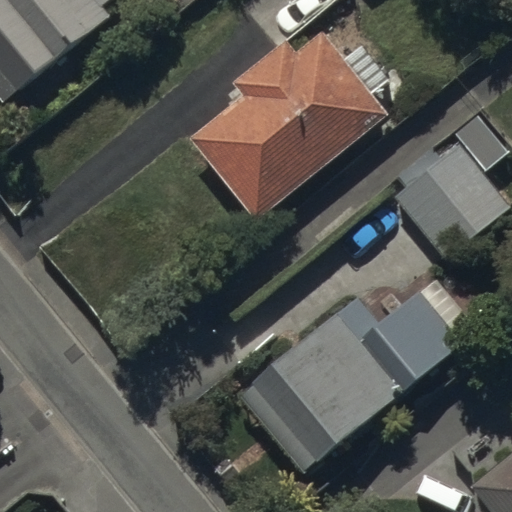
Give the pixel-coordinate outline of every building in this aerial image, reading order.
[(0,0),(0,104),(4,109),(112,21),(103,10),(114,0),(0,0)] [(248,111),(195,154),(263,237),(391,131),(325,50),(304,68),(293,55),(239,99),(248,111)] [(456,156),(396,207),(451,273),(511,222),(456,156)] [(361,311),(246,409),(316,492),(412,410),(410,407),(466,359),(424,310),(387,341),(361,311)] [(482,511),(511,511),(511,473),(476,503),(482,511)]
